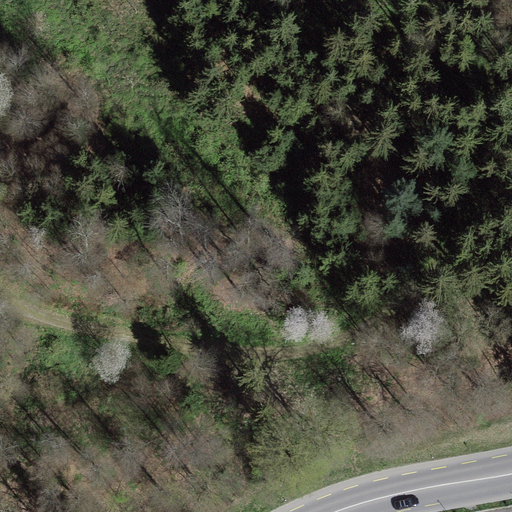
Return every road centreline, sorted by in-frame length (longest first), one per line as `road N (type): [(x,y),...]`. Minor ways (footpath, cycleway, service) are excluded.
road 1 (track): [(0,298),(24,313),(229,352),(315,349),(399,291),(455,239),(498,53)]
road 2 (primary): [(511,473),(337,511)]
